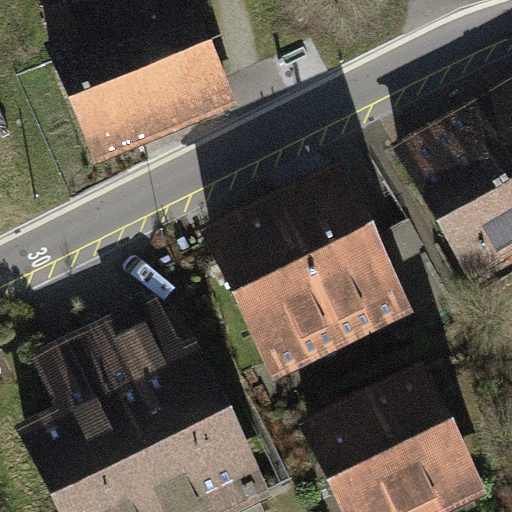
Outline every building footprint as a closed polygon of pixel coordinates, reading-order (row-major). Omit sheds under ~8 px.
[(45,59),(96,174),(240,111),(190,0),(67,0),(86,41),(45,59)] [(511,83),(456,117),(511,210),(511,83)] [(511,210),(456,117),(389,156),(464,281),(511,253),(511,210)] [(416,312),(344,164),(202,232),(274,381),(416,312)] [(224,511),(265,492),(196,350),(181,357),(158,311),(43,367),(63,408),(25,427),(66,511),(224,511)] [(443,511),(490,488),(427,367),(315,426),(359,511),(443,511)]
